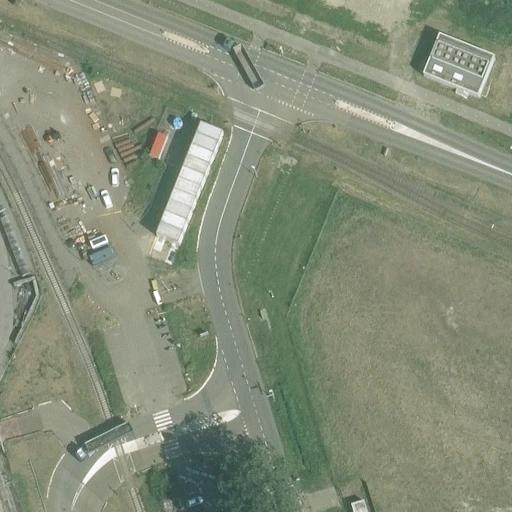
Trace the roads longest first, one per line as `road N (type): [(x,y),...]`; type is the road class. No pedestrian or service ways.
road 1 (unknown): [(127,231),(158,296),(107,294),(0,87)]
road 2 (unclassified): [(254,409),(222,306),(215,249),(272,78)]
road 3 (tertiary): [(511,176),(272,78)]
road 4 (unclassified): [(71,511),(87,478),(119,454),(254,409)]
road 5 (tertiary): [(272,78),(76,0)]
road 6 (unknown): [(73,95),(127,231)]
road 7 (unknown): [(127,231),(167,201),(202,112)]
